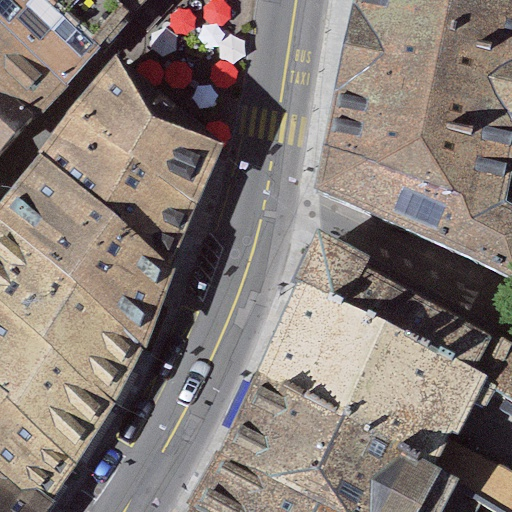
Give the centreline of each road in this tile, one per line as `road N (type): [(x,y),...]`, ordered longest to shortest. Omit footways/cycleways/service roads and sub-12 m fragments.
road 1 (primary): [(127,511),(214,344),(260,209)]
road 2 (residential): [(511,320),(260,209)]
road 3 (primary): [(260,209),(295,0)]
